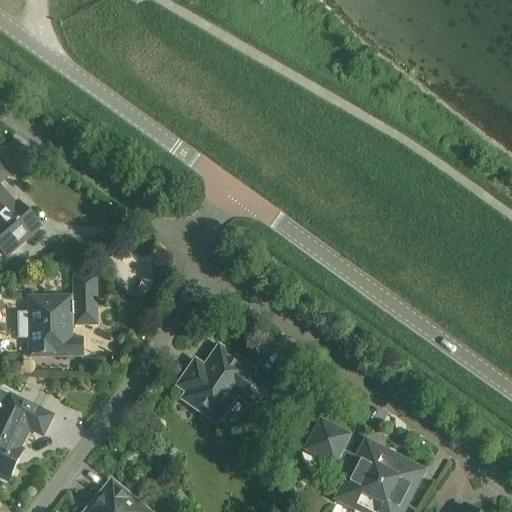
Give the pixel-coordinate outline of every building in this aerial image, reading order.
[(19,205),(15,208),(0,191),(0,182),(8,175),(0,165),(0,251),(6,258),(39,228),(19,205)] [(82,341),(69,341),(68,320),(71,320),(70,313),(95,313),(95,279),(74,279),(74,299),(28,299),(29,356),(55,355),(55,359),(82,358),(82,341)] [(195,363),(177,389),(201,406),(197,412),(216,426),(221,419),(236,398),(252,409),(261,397),(269,403),(276,393),(267,387),(251,376),(253,372),(217,347),(217,348),(218,349),(217,351),(218,351),(211,361),(211,360),(208,363),(209,364),(204,370),(195,363)] [(28,430),(42,436),(50,418),(10,399),(0,419),(0,478),(8,482),(22,453),(17,451),(28,430)] [(334,466),(335,465),(353,474),(339,500),(341,501),(344,505),(347,507),(350,508),(355,508),(356,509),(358,509),(361,508),(364,509),(369,511),(400,511),(420,474),(403,466),(397,479),(376,468),(383,455),(366,447),(359,461),(341,452),(349,437),(320,423),(306,451),(334,466)] [(144,511),(111,484),(108,485),(101,493),(102,497),(90,511),(87,511),(85,511),(144,511)]
